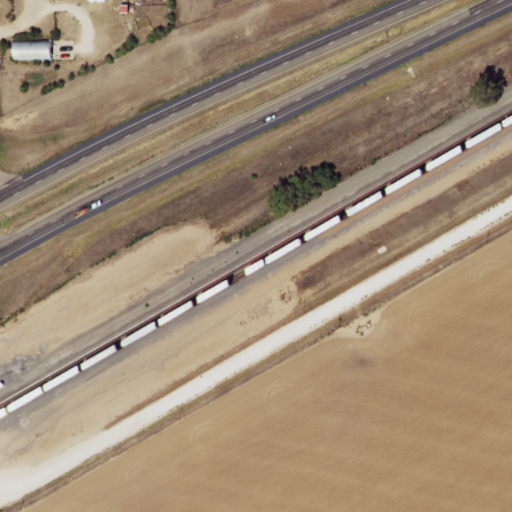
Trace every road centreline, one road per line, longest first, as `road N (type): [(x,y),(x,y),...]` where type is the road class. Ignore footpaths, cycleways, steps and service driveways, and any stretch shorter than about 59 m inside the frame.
road 1 (residential): [(511,204),(67,462),(0,491)]
road 2 (trunk): [(0,257),(502,0)]
road 3 (trunk): [(429,0),(113,143),(0,204)]
